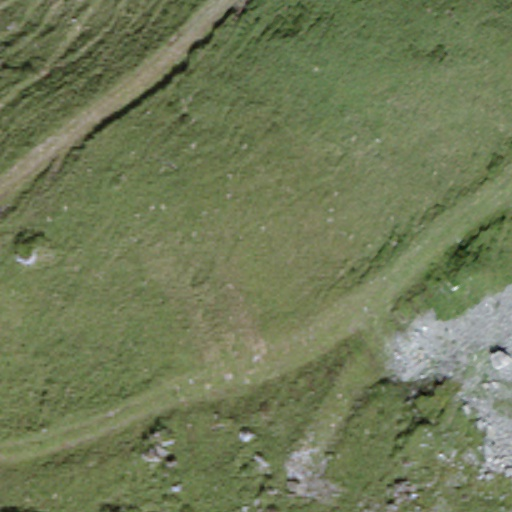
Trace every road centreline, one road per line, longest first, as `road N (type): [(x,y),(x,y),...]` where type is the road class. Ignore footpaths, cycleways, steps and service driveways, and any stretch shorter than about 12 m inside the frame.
road 1 (track): [(0,455),(118,423),(339,331),(511,184)]
road 2 (track): [(0,193),(147,76),(224,0)]
road 3 (track): [(375,307),(362,370),(305,462)]
